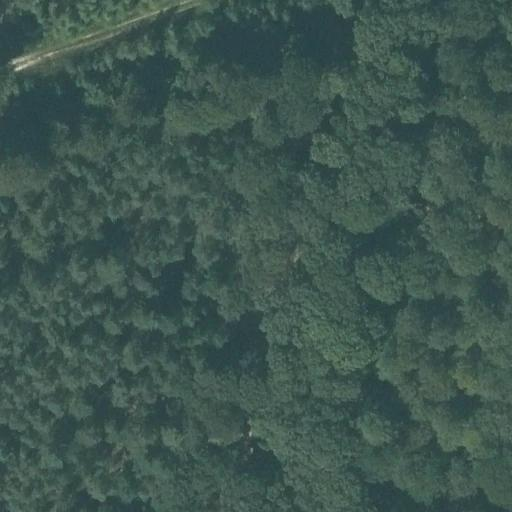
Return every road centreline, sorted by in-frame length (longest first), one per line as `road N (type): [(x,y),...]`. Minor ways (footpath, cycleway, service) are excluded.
road 1 (track): [(209,511),(342,0)]
road 2 (track): [(199,0),(0,69)]
